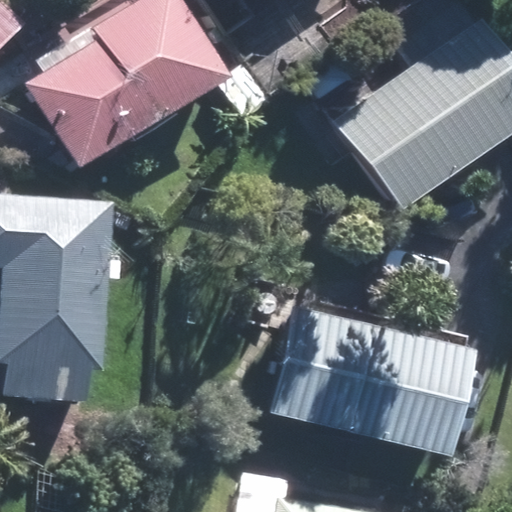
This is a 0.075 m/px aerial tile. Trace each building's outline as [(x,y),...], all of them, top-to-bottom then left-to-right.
[(181,0),(128,0),(10,79),(71,170),(226,67),(181,0)] [(55,0),(75,24),(105,0),(55,0)] [(394,59),(318,114),(386,209),(511,117),(511,66),(463,0),(419,0),(375,32),(394,59)] [(0,3),(0,47),(22,28),(0,3)] [(103,198),(0,192),(0,391),(76,396),(78,365),(93,366),(103,198)] [(435,452),(442,423),(472,430),(484,374),(454,367),(460,341),(293,305),(269,416),(435,452)] [(367,511),(277,497),(281,476),(236,469),(229,511),(367,511)]
